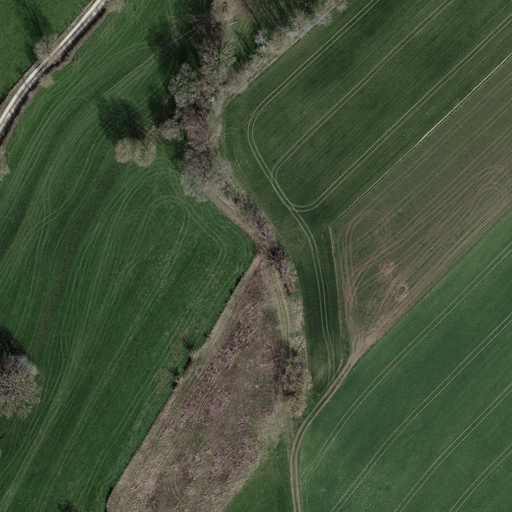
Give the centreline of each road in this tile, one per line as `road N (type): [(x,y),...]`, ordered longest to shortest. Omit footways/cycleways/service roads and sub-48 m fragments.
road 1 (track): [(297,511),(283,312),(265,249),(210,188),(193,147),(220,0)]
road 2 (track): [(100,0),(0,130)]
